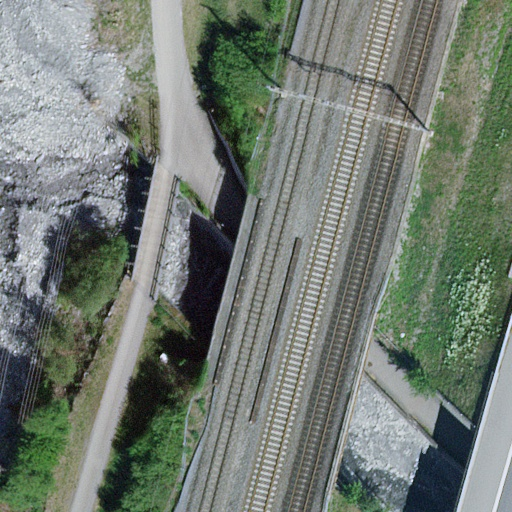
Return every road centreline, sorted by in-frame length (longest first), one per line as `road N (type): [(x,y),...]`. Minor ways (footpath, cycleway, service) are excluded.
road 1 (track): [(79,511),(186,138),(168,0)]
road 2 (track): [(186,138),(237,213),(404,400),(511,490)]
